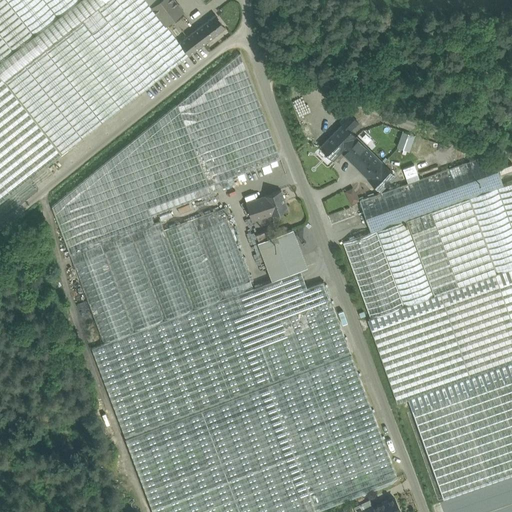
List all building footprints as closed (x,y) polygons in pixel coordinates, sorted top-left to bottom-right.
[(35,36),(5,0),(0,0),(0,75),(4,81),(45,50),(35,36)] [(5,0),(35,36),(81,0),(5,0)] [(81,0),(35,36),(45,50),(109,0),(81,0)] [(109,0),(45,50),(103,123),(189,56),(180,43),(166,25),(152,7),(145,0),(109,0)] [(161,0),(152,7),(166,25),(183,11),(174,0),(161,0)] [(216,15),(193,33),(202,46),(225,28),(216,15)] [(193,33),(180,43),(189,56),(202,46),(193,33)] [(45,50),(4,81),(62,155),(103,123),(45,50)] [(240,53),(52,207),(70,255),(71,255),(155,223),(152,216),(217,191),(216,190),(235,183),(233,177),(281,158),(240,53)] [(0,75),(0,180),(11,195),(62,155),(4,81),(0,75)] [(343,124),(321,147),(333,160),(341,152),(356,137),(343,124)] [(415,136),(402,131),(397,147),(409,151),(415,136)] [(356,137),(341,152),(369,179),(380,190),(395,175),(356,137)] [(478,158),(360,201),(371,233),(503,186),(496,164),(478,158)] [(0,203),(11,195),(0,180),(0,203)] [(371,233),(343,243),(370,319),(371,319),(511,268),(511,182),(503,186),(371,233)] [(345,191),(352,204),(360,200),(354,187),(345,191)] [(281,191),(265,196),(246,203),(252,222),(271,215),(271,216),(288,210),(281,191)] [(164,231),(74,265),(104,343),(253,287),(223,208),(164,231)] [(155,223),(71,255),(74,265),(164,231),(161,221),(155,223)] [(274,229),(257,235),(260,242),(276,235),(274,229)] [(260,242),(259,242),(273,280),(300,270),(307,267),(292,229),(276,235),(260,242)] [(511,268),(371,319),(370,319),(368,320),(397,404),(511,363),(511,268)] [(104,343),(104,344),(92,348),(126,439),(351,354),(324,281),(307,288),(300,270),(273,280),(253,288),(253,287),(104,343)] [(126,439),(153,511),(316,511),(391,483),(397,477),(351,354),(126,439)] [(509,475),(440,476),(440,492),(491,491),(491,482),(509,481),(509,475)] [(373,507),(365,511),(400,511),(394,497),(373,507)] [(370,499),(354,507),(355,511),(363,511),(365,511),(373,507),(370,499)]
